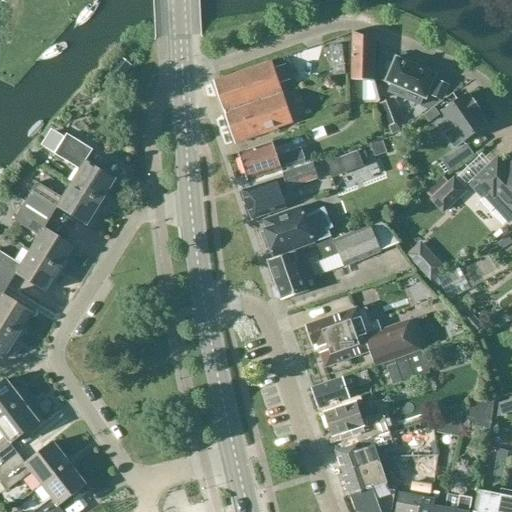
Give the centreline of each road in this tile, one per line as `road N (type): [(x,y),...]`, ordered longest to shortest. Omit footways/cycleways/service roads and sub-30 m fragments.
road 1 (residential): [(191,209),(135,221),(60,341),(60,369),(132,477),(146,481)]
road 2 (residential): [(511,123),(427,53),(378,30),(339,24),(183,80)]
road 3 (residential): [(329,511),(265,319),(253,308),(203,305)]
road 4 (tertiary): [(235,458),(203,305)]
road 5 (tertiary): [(191,209),(183,80)]
